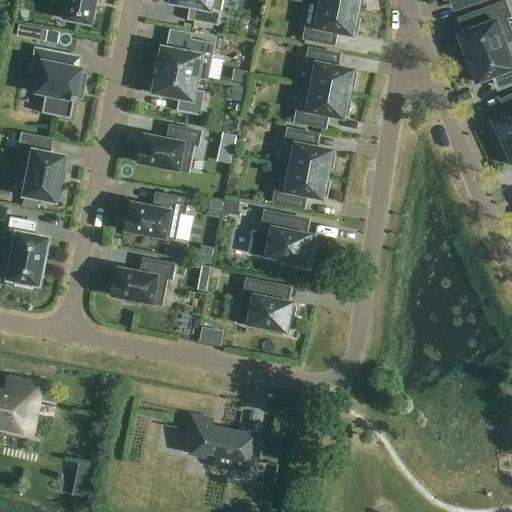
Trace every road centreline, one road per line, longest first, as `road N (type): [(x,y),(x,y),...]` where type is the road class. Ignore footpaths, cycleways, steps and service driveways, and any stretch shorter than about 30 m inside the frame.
road 1 (residential): [(332,382),(353,358),(396,98),(429,60)]
road 2 (residential): [(132,0),(66,333)]
road 3 (residential): [(332,382),(66,333)]
road 4 (residential): [(429,60),(511,267)]
